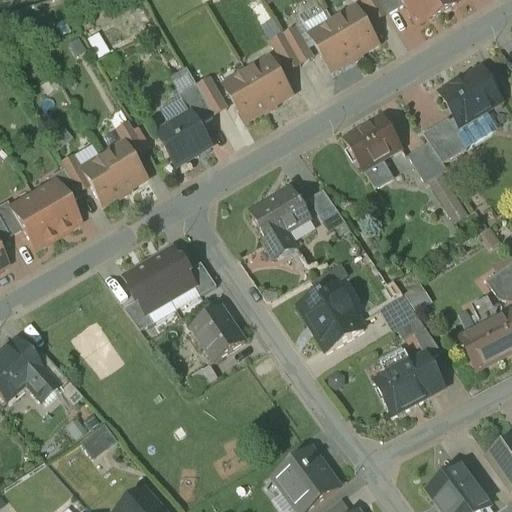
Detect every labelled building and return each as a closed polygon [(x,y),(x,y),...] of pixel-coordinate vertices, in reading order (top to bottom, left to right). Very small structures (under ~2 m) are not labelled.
[(387,19),(376,0),(360,0),(375,26),(387,19)] [(376,0),(387,19),(405,9),(399,0),(376,0)] [(399,0),(405,9),(416,29),(428,22),(428,23),(443,14),(434,0),(399,0)] [(434,0),(443,14),(457,6),(457,5),(465,0),(434,0)] [(356,12),(333,26),(356,65),(361,62),(359,59),(378,48),(356,12)] [(356,65),(333,26),(310,39),(332,75),(350,65),(351,68),(356,65)] [(313,62),(295,31),(283,38),(301,69),(313,62)] [(301,69),(283,38),(271,45),(289,76),(301,69)] [(270,63),(247,76),(270,115),(275,113),(273,110),(291,99),(270,63)] [(482,73),(440,97),(458,127),(472,118),(473,121),(479,122),(487,117),(488,113),(501,106),(482,73)] [(247,76),(224,90),(245,126),(263,115),(265,118),(270,115),(247,76)] [(227,113),(209,82),(197,89),(215,120),(227,113)] [(197,89),(179,99),(188,115),(190,114),(199,130),(215,120),(197,89)] [(188,115),(168,127),(170,130),(157,138),(176,171),(211,150),(199,130),(190,114),(188,115)] [(384,121),(344,144),(364,175),(366,174),(376,192),(394,182),(383,163),(402,153),(384,121)] [(448,122),(423,137),(429,147),(443,167),(466,153),(448,122)] [(147,157),(129,126),(117,133),(125,147),(135,164),(147,157)] [(125,147),(102,161),(125,200),(130,197),(128,194),(147,183),(135,164),(125,147)] [(429,147),(407,160),(423,189),(448,175),(443,167),(429,147)] [(79,175),(71,160),(59,167),(63,173),(77,197),(89,191),(79,175)] [(102,161),(79,175),(89,191),(101,211),(119,200),(121,203),(125,200),(102,161)] [(77,197),(63,173),(49,181),(53,187),(54,187),(66,208),(79,200),(77,197)] [(53,187),(32,200),(56,241),(78,228),(66,208),(54,187),(53,187)] [(292,192),(250,217),(268,246),(264,248),(273,264),(294,251),(286,237),(311,223),(302,207),(300,207),(292,192)] [(339,217),(323,194),(309,202),(323,227),(323,226),(339,217)] [(10,212),(9,213),(21,234),(33,254),(56,241),(32,200),(10,212)] [(10,212),(6,206),(0,209),(0,225),(9,241),(21,234),(9,213),(10,212)] [(339,217),(323,226),(329,236),(345,226),(339,217)] [(0,225),(0,246),(9,241),(0,225)] [(493,231),(482,238),(491,252),(502,245),(493,231)] [(173,253),(150,267),(149,267),(171,304),(194,290),(195,289),(187,277),(190,275),(189,274),(184,264),(181,266),(173,253)] [(511,266),(486,285),(499,303),(511,305),(511,266)] [(171,304),(149,267),(149,268),(125,282),(133,294),(130,296),(136,305),(136,307),(139,305),(146,318),(147,317),(171,304)] [(201,267),(189,274),(190,275),(187,277),(195,289),(194,290),(200,300),(217,290),(201,267)] [(337,288),(299,310),(326,356),(364,334),(337,288)] [(403,300),(378,315),(392,338),(418,322),(403,300)] [(146,318),(139,305),(136,307),(136,305),(124,313),(140,335),(153,327),(147,317),(146,318)] [(221,311),(191,332),(195,338),(191,341),(198,352),(203,349),(215,367),(245,346),(221,311)] [(498,321),(460,341),(477,375),(511,356),(511,315),(499,323),(498,321)] [(441,358),(424,333),(412,339),(426,365),(441,358)] [(16,345),(0,358),(0,399),(4,404),(26,385),(38,400),(52,387),(40,375),(41,374),(30,361),(16,345)] [(68,387),(39,354),(30,361),(41,374),(40,375),(52,387),(59,395),(68,387)] [(415,365),(374,386),(391,419),(432,399),(415,365)] [(210,369),(190,381),(197,393),(217,382),(210,369)] [(93,414),(69,432),(79,445),(103,427),(93,414)] [(93,461),(119,446),(109,427),(82,442),(93,461)] [(511,442),(487,459),(511,495),(511,442)] [(312,453),(272,483),(293,511),(308,511),(338,491),(312,453)] [(458,469),(425,494),(426,496),(428,495),(441,511),(487,511),(489,511),(458,469)] [(144,491),(120,511),(159,511),(144,495),(146,493),(144,491)]
